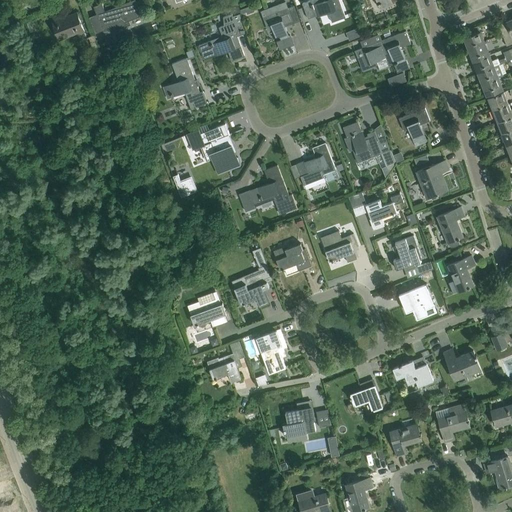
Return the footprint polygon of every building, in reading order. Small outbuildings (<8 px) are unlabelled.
[(94,6),(103,30),(110,27),(112,32),(127,26),(127,25),(130,24),(128,21),(141,15),(135,0),(132,0),(118,6),(119,8),(106,13),(102,3),(94,6)] [(310,0),(302,3),(308,18),(315,16),(328,11),(332,22),(345,17),(344,12),(339,0),(310,0)] [(253,10),(260,8),(258,1),(251,3),(253,10)] [(293,20),(288,7),(285,2),(261,11),(263,16),(268,30),(273,28),(277,39),(276,39),(280,49),(293,44),(290,35),(288,36),(283,24),(293,20)] [(52,22),(59,39),(71,35),(70,33),(76,30),(77,34),(84,32),(77,13),(52,22)] [(210,41),(199,45),(204,59),(228,50),(231,60),(245,55),(238,37),(237,35),(240,34),(237,26),(233,16),(232,14),(224,17),(224,25),(219,27),(223,36),(222,36),(222,37),(210,41)] [(498,25),(503,36),(507,35),(507,36),(510,35),(505,22),(498,25)] [(464,38),(469,49),(485,43),(478,25),(466,30),(469,36),(464,38)] [(406,30),(355,50),(364,73),(379,66),(377,62),(392,56),(395,63),(393,63),(397,72),(409,68),(406,59),(405,60),(400,48),(411,44),(406,30)] [(96,57),(101,54),(93,35),(88,37),(96,57)] [(511,43),(511,39),(510,35),(507,36),(507,35),(503,36),(507,46),(511,43)] [(489,54),(485,43),(469,49),(473,61),(489,54)] [(477,72),(500,63),(497,58),(491,60),(489,54),(473,61),(477,72)] [(187,58),(172,64),(178,82),(168,86),(172,96),(184,91),(191,109),(207,102),(203,91),(200,92),(187,58)] [(504,75),(500,63),(477,72),(482,83),(502,75),(502,76),(504,75)] [(507,87),(502,76),(502,75),(482,83),(487,95),(507,87)] [(488,98),(492,109),(508,103),(504,91),(488,98)] [(511,109),(511,110),(508,103),(492,109),(497,121),(511,115),(511,109)] [(399,118),(404,130),(410,128),(415,141),(425,137),(420,124),(430,120),(425,107),(399,118)] [(511,128),(511,115),(497,121),(501,133),(511,128)] [(349,151),(352,150),(357,162),(381,152),(376,140),(378,139),(375,130),(367,133),(368,137),(365,138),(358,121),(343,127),(347,137),(344,138),(349,151)] [(240,165),(234,150),(233,150),(231,145),(232,145),(232,144),(231,145),(228,135),(229,134),(225,123),(200,133),(199,129),(187,134),(193,149),(204,144),(208,154),(211,153),(218,173),(219,173),(218,171),(224,169),(225,171),(240,165)] [(506,145),(511,142),(511,128),(501,133),(506,145)] [(304,161),(296,164),(301,176),(304,184),(324,177),(323,174),(336,169),(325,142),(312,147),(316,158),(304,162),(304,161)] [(387,165),(396,162),(391,149),(382,152),(387,165)] [(180,157),(183,169),(191,167),(188,155),(180,157)] [(445,160),(416,171),(426,197),(437,193),(437,194),(439,194),(438,193),(448,189),(441,172),(449,169),(445,160)] [(387,165),(382,167),(386,178),(396,163),(395,162),(387,165)] [(258,205),(275,199),(280,214),(299,207),(293,193),(290,194),(279,164),(266,169),(271,183),(250,191),(250,189),(239,194),(246,211),(258,206),(258,205)] [(178,174),(173,176),(181,197),(196,191),(191,177),(181,181),(178,174)] [(365,203),(361,192),(365,190),(348,196),(353,209),(352,207),(365,203)] [(375,228),(384,224),(381,217),(392,213),(393,214),(394,214),(394,213),(399,210),(396,211),(393,205),(402,201),(403,202),(399,192),(399,194),(390,197),(392,202),(382,206),(379,199),(364,205),(367,212),(369,211),(375,228)] [(461,206),(438,216),(448,241),(441,244),(442,244),(448,242),(449,244),(451,246),(454,246),(457,245),(459,243),(459,240),(458,239),(460,238),(459,237),(463,236),(456,218),(465,215),(461,206)] [(353,233),(342,237),(339,230),(321,237),(326,250),(325,250),(329,261),(332,260),(332,261),(334,260),(333,259),(345,255),(347,262),(357,258),(353,248),(358,246),(353,233)] [(418,246),(413,235),(395,242),(396,244),(395,244),(396,246),(397,245),(400,257),(393,259),(397,269),(405,266),(407,270),(417,266),(416,263),(421,262),(416,247),(418,246)] [(284,246),(273,250),(276,259),(280,269),(283,268),(283,269),(285,269),(287,275),(308,267),(305,260),(309,258),(305,249),(304,250),(301,243),(285,249),(284,246)] [(472,255),(448,265),(454,280),(448,282),(453,293),(459,291),(468,287),(469,288),(470,287),(470,286),(474,285),(467,267),(475,264),(472,255)] [(422,273),(435,268),(433,260),(419,265),(422,273)] [(259,269),(232,281),(234,286),(234,287),(235,288),(239,298),(241,304),(244,303),(244,304),(246,303),(245,303),(245,302),(256,298),(259,304),(269,301),(264,289),(269,287),(267,282),(267,281),(266,282),(265,278),(266,278),(271,276),(267,264),(258,267),(259,269)] [(401,293),(399,294),(403,302),(407,311),(413,309),(414,312),(417,318),(428,314),(437,310),(437,309),(436,310),(426,284),(426,283),(401,293)] [(199,302),(188,305),(194,324),(197,324),(197,325),(199,324),(199,323),(210,319),(213,326),(222,323),(218,311),(225,308),(223,302),(222,303),(218,305),(213,292),(197,297),(199,302)] [(262,352),(267,367),(273,364),(275,369),(273,370),(273,371),(286,366),(281,353),(284,351),(284,352),(283,348),(287,346),(280,328),(252,339),(257,354),(262,352)] [(492,337),(497,349),(507,344),(506,342),(511,339),(511,329),(503,334),(502,333),(492,337)] [(210,368),(209,368),(213,379),(215,378),(216,379),(217,378),(217,377),(229,373),(231,380),(241,376),(236,365),(241,364),(239,358),(245,356),(239,340),(230,343),(233,353),(219,358),(218,357),(207,361),(210,368)] [(444,352),(455,379),(481,369),(473,350),(456,357),(452,348),(444,352)] [(393,368),(398,379),(406,376),(409,383),(417,380),(419,385),(433,380),(427,363),(416,367),(413,360),(401,364),(401,363),(399,364),(399,365),(393,368)] [(351,397),(350,397),(351,399),(352,398),(354,405),(362,402),(364,408),(372,405),(374,410),(383,407),(372,378),(371,378),(372,380),(362,384),(361,384),(363,390),(350,394),(351,397)] [(316,429),(310,399),(309,399),(309,401),(298,404),(299,409),(286,412),(286,415),(285,415),(285,416),(286,416),(288,422),(283,423),(286,436),(316,429)] [(452,414),(438,418),(445,442),(453,440),(454,439),(452,430),(470,425),(469,421),(470,421),(469,419),(468,419),(463,403),(450,407),(452,414)] [(511,404),(491,410),(494,419),(493,420),(494,422),(495,422),(496,425),(511,420),(511,404)] [(325,422),(336,420),(333,405),(322,407),(325,422)] [(422,435),(421,433),(420,433),(417,424),(390,431),(397,455),(406,453),(404,444),(422,439),(421,435),(422,435)] [(336,436),(328,437),(331,449),(332,456),(340,454),(338,447),(336,436)] [(377,447),(380,459),(386,457),(383,445),(377,447)] [(511,483),(511,468),(508,456),(484,463),(487,472),(496,469),(501,487),(505,486),(505,487),(507,487),(507,486),(511,483)] [(346,484),(350,496),(343,498),(347,511),(350,511),(364,508),(364,509),(366,509),(366,507),(369,506),(364,489),(373,486),(371,477),(346,484)] [(331,511),(326,493),(313,497),(311,491),(297,494),(302,510),(301,510),(301,511),(316,511),(321,511),(331,511)]
